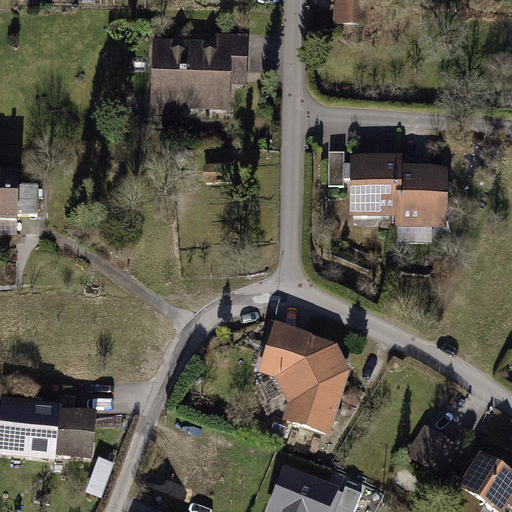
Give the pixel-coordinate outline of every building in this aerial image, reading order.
[(372,0),(335,0),(336,31),(372,32),(372,0)] [(198,49),(157,47),(154,116),(235,120),(237,84),(254,85),(256,38),(198,35),(198,49)] [(333,156),(332,190),(351,190),(351,157),(333,156)] [(412,163),(357,162),(355,218),(402,220),(402,231),(453,233),(455,173),(411,171),(412,163)] [(21,182),(0,182),(0,230),(22,230),(21,182)] [(259,373),(282,381),(260,392),(273,419),(295,408),(288,426),(333,443),(358,377),(346,352),(277,326),(259,373)] [(4,403),(0,445),(0,456),(55,461),(56,457),(91,460),(96,416),(60,413),(61,408),(4,403)] [(471,460),(425,424),(401,454),(440,485),(452,471),(458,475),(471,460)] [(511,511),(511,473),(490,460),(469,496),(496,511),(511,511)] [(286,466),(267,511),(331,511),(341,489),(286,466)]
